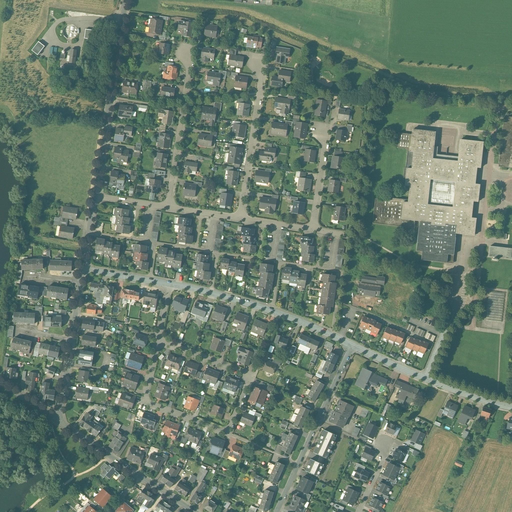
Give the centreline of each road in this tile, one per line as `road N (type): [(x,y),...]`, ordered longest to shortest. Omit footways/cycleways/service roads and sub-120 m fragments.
road 1 (residential): [(158,341),(243,372),(250,382),(229,433),(152,406),(147,386)]
road 2 (residential): [(125,0),(95,199)]
road 3 (residential): [(170,283),(273,308),(353,344)]
road 4 (residential): [(353,344),(277,511)]
road 5 (residential): [(186,49),(168,208)]
road 6 (residential): [(258,63),(238,218)]
